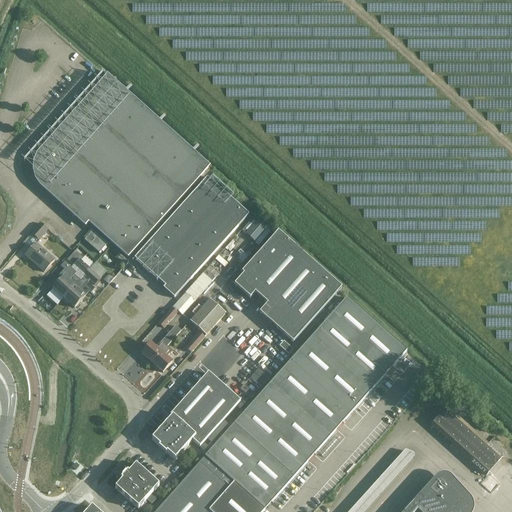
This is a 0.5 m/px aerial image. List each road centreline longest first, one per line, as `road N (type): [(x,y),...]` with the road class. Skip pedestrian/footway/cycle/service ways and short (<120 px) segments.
road 1 (track): [(511,407),(56,0)]
road 2 (unclassified): [(52,511),(128,436),(134,404),(0,282)]
road 3 (track): [(511,149),(345,0)]
road 4 (unknown): [(421,416),(345,511)]
